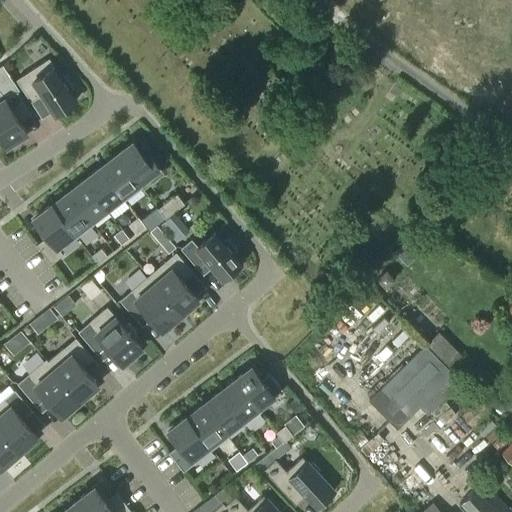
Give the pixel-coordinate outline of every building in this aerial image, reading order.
[(17,78),(31,101),(43,93),(54,110),(56,113),(77,99),(70,89),(74,87),(65,73),(61,76),(49,57),(17,78)] [(23,134),(27,132),(11,107),(23,99),(17,91),(6,98),(0,89),(0,135),(6,145),(10,142),(12,145),(25,137),(23,134)] [(147,158),(134,141),(117,154),(142,186),(143,186),(140,182),(160,167),(151,155),(147,158)] [(142,186),(117,154),(101,166),(126,199),(142,186)] [(126,199),(101,166),(84,179),(107,208),(122,196),(125,199),(126,199)] [(107,208),(84,179),(68,191),(93,224),(94,223),(91,219),(107,208)] [(93,224),(68,191),(53,203),(52,202),(52,203),(77,236),(93,224)] [(165,217),(185,202),(177,192),(158,207),(165,217)] [(57,245),(74,233),(77,237),(77,236),(52,203),(34,216),(48,235),(36,243),(51,262),(63,253),(57,245)] [(149,230),(165,217),(158,207),(157,206),(141,219),(146,225),(149,230)] [(174,211),(163,220),(178,238),(189,230),(174,211)] [(136,232),(146,225),(141,219),(138,215),(128,222),(136,232)] [(165,234),(157,224),(150,230),(158,240),(165,234)] [(121,244),(129,238),(121,228),(113,234),(121,244)] [(181,246),(198,267),(208,259),(223,277),(227,274),(229,276),(241,267),(238,264),(242,261),(234,251),(238,248),(227,236),(224,239),(216,229),(198,245),(192,237),(181,246)] [(417,231),(396,251),(407,263),(428,243),(417,231)] [(101,248),(92,255),(97,262),(107,255),(101,248)] [(176,251),(148,275),(181,313),(184,311),(186,313),(198,303),(195,301),(199,298),(183,280),(193,271),(176,251)] [(100,283),(103,279),(104,273),(101,269),(93,275),(100,283)] [(120,299),(137,319),(147,311),(162,329),(166,326),(168,328),(180,319),(178,316),(181,313),(148,275),(120,299)] [(78,330),(97,353),(107,344),(123,362),(127,359),(129,362),(141,352),(138,349),(142,346),(134,337),(138,334),(127,321),(123,325),(107,305),(78,330)] [(57,317),(50,308),(44,312),(52,321),(57,317)] [(439,330),(425,344),(452,371),(466,359),(439,330)] [(46,358),(80,399),(83,396),(86,399),(97,389),(95,386),(98,383),(83,365),(93,357),(76,337),(48,360),(46,358)] [(425,344),(425,343),(369,398),(398,427),(453,372),(452,371),(425,344)] [(17,382),(37,405),(47,396),(62,414),(66,411),(68,414),(79,404),(77,401),(80,399),(46,358),(17,382)] [(252,365),(235,378),(261,411),(261,410),(258,407),(278,391),(269,379),(265,382),(252,365)] [(6,376),(0,381),(0,399),(15,387),(6,376)] [(261,411),(235,378),(219,390),(244,423),(261,411)] [(15,389),(0,401),(0,427),(19,451),(22,448),(25,451),(36,441),(34,438),(37,435),(22,417),(32,409),(15,389)] [(244,423),(219,390),(203,403),(228,436),(229,435),(226,431),(241,420),(244,424),(244,423)] [(461,415),(472,426),(489,410),(477,399),(461,415)] [(305,408),(298,400),(292,405),(298,413),(305,408)] [(228,436),(203,403),(187,415),(187,414),(186,415),(212,448),(228,436)] [(212,448),(186,415),(168,428),(179,443),(169,451),(184,470),(212,448)] [(285,424),(276,431),(283,441),(293,433),(285,424)] [(0,464),(1,466),(5,463),(7,466),(19,456),(16,453),(19,451),(0,427),(0,464)] [(276,446),(283,441),(279,435),(272,440),(276,446)] [(511,461),(511,443),(503,452),(511,461)] [(248,461),(257,453),(252,447),(243,454),(248,461)] [(264,468),(275,458),(278,456),(272,449),(253,464),(261,472),(264,469),(264,468)] [(240,467),(248,461),(243,454),(241,453),(234,459),(240,467)] [(286,470),(275,458),(264,468),(296,503),(306,495),(316,506),(334,490),(317,472),(320,470),(312,462),(310,464),(302,456),(286,470)] [(511,511),(511,510),(483,480),(482,480),(459,503),(467,511),(511,511)] [(77,498),(87,511),(128,511),(131,510),(117,491),(106,499),(95,484),(77,498)] [(211,511),(222,502),(214,494),(203,503),(211,511)] [(222,502),(230,511),(279,511),(263,494),(248,509),(235,495),(225,504),(223,502),(222,502)] [(87,511),(77,498),(77,499),(62,511),(87,511)] [(222,502),(211,511),(230,511),(222,502)]
